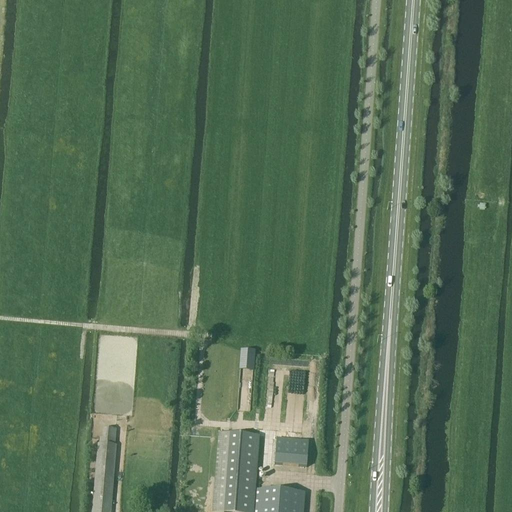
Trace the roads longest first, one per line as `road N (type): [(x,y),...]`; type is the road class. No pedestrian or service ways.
road 1 (unclassified): [(338,511),(375,0)]
road 2 (secondary): [(380,458),(412,0)]
road 3 (track): [(0,318),(204,336),(199,423),(270,429)]
